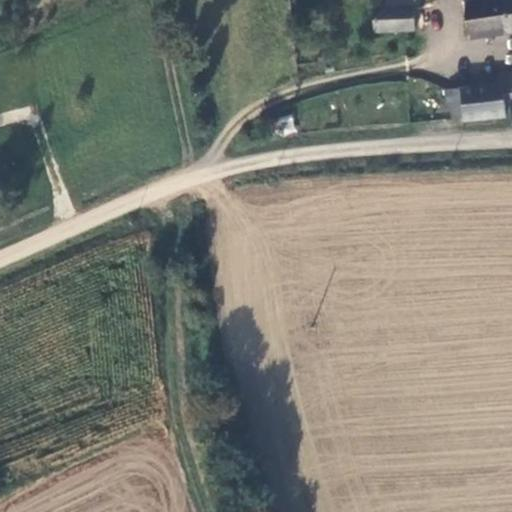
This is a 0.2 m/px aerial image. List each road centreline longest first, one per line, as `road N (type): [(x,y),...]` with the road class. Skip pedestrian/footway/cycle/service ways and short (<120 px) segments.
road 1 (unclassified): [(0,262),(220,166),(412,147),(511,147)]
road 2 (track): [(215,511),(182,427),(152,196)]
